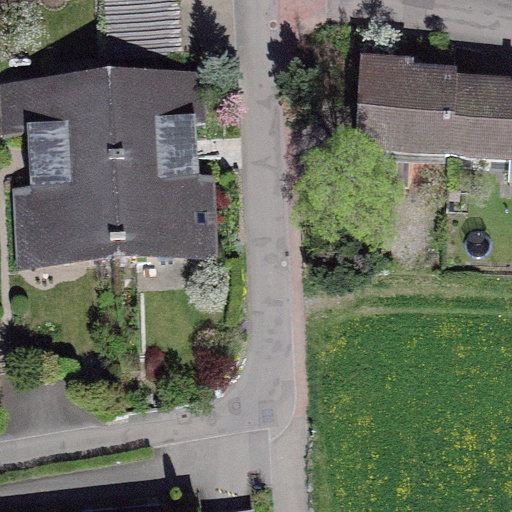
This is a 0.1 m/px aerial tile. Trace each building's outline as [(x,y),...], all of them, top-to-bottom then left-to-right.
[(161,0),(103,0),(105,29),(163,26),(161,0)] [(451,72),(363,69),(360,142),(448,145),(450,84),(451,72)] [(511,86),(450,84),(448,145),(448,159),(511,161),(511,86)] [(209,238),(201,93),(110,98),(118,259),(156,257),(155,241),(209,238)] [(110,98),(41,101),(49,250),(83,248),(83,261),(118,259),(110,98)] [(73,316),(14,319),(17,383),(76,380),(73,316)]
